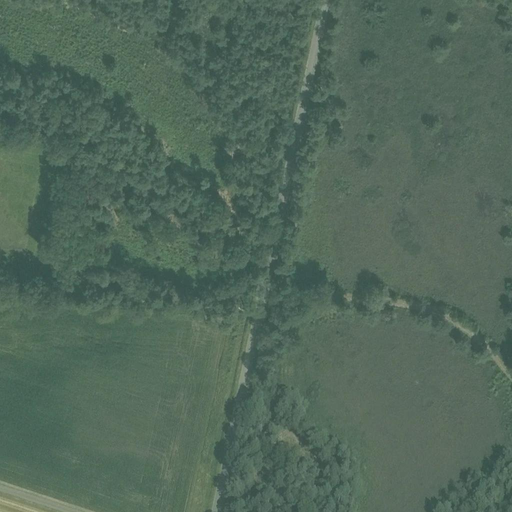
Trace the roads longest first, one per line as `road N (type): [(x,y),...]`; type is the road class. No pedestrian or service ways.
road 1 (unclassified): [(215,511),(327,0)]
road 2 (track): [(260,291),(421,306),(474,336),(511,379)]
